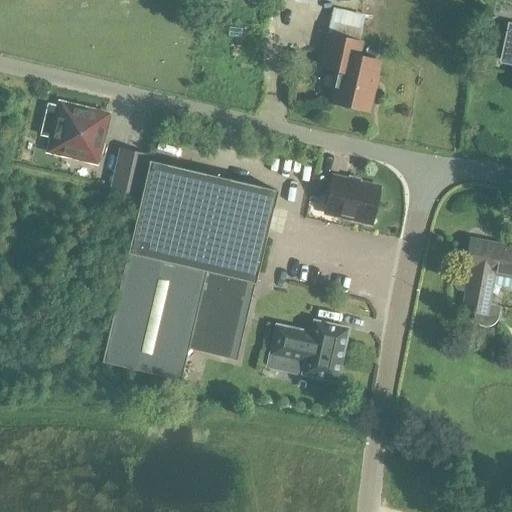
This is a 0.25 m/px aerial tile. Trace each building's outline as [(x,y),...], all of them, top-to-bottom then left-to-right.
[(511,24),(507,23),(502,48),(511,50),(511,24)] [(329,38),(322,68),(339,72),(332,103),(343,106),(343,110),(348,111),(353,112),(355,108),(367,111),(377,65),(355,60),(359,45),(329,38)] [(96,163),(106,118),(81,112),(80,114),(65,110),(65,108),(62,107),(61,110),(48,107),(48,108),(49,108),(43,136),(42,135),(41,137),(67,143),(64,155),(96,163)] [(139,196),(148,157),(121,151),(111,190),(139,196)] [(149,158),(144,182),(104,365),(180,382),(187,350),(234,361),(275,188),(149,158)] [(313,176),(310,192),(325,195),(328,179),(313,176)] [(334,180),(327,210),(326,215),(371,225),(379,190),(334,180)] [(490,304),(495,276),(511,279),(511,248),(472,241),(470,243),(465,268),(462,267),(460,269),(456,288),(458,290),(466,292),(462,310),(464,312),(474,314),(474,317),(474,320),(476,323),(478,326),(480,327),(483,328),(487,329),(490,328),(493,327),(495,325),(497,322),(498,319),(500,306),(490,304)] [(277,327),(270,356),(291,361),(289,368),(304,371),(303,375),(336,383),(341,361),(339,360),(341,352),(343,352),(348,330),(314,323),(312,334),(277,327)]
